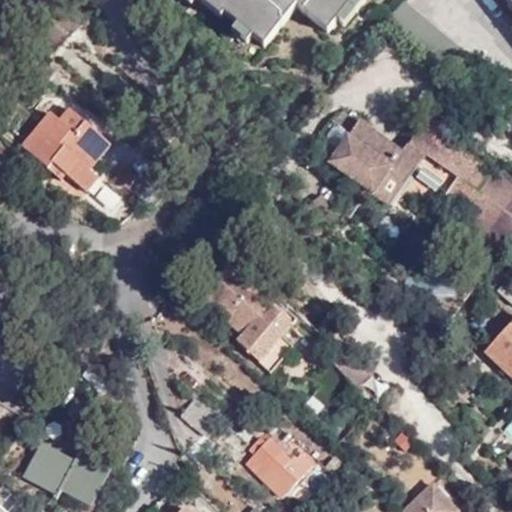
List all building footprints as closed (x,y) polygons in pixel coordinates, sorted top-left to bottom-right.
[(201,0),(221,17),(223,13),(238,24),(253,37),(264,47),(296,8),(327,32),(337,21),(353,0),(201,0)] [(353,0),(337,21),(342,27),(365,0),(353,0)] [(511,96),(401,1),(383,21),(496,116),(511,98),(511,96)] [(253,37),(238,24),(232,31),(247,44),(253,37)] [(331,158),(352,129),(334,115),(313,145),(331,158)] [(69,116),(61,126),(51,118),(22,153),(63,186),(67,180),(88,197),(100,182),(91,175),(112,150),(69,116)] [(463,211),(491,170),(421,122),(401,152),(358,121),(352,129),(331,158),(328,163),(387,204),(408,174),(461,211),(463,211)] [(108,174),(127,190),(137,178),(119,161),(108,174)] [(511,200),(511,184),(491,170),(463,211),(461,211),(452,225),(480,245),(511,200)] [(340,215),(321,195),(301,211),(318,236),(340,215)] [(279,312),(284,307),(243,271),(240,275),(229,266),(202,297),(244,334),(237,342),(270,370),(292,346),(282,336),(292,324),(279,312)] [(497,294),(511,308),(511,288),(507,284),(497,294)] [(297,319),(284,307),(279,312),(292,324),(297,319)] [(511,327),(487,354),(511,379),(511,327)] [(373,372),(344,340),(328,355),(356,387),(373,372)] [(216,421),(193,401),(180,417),(204,436),(216,421)] [(511,444),(511,416),(501,439),(511,444)] [(295,461),(268,439),(246,463),(281,496),(310,465),(300,456),(295,461)] [(76,464),(43,447),(26,478),(58,496),(63,488),(92,504),(110,471),(81,455),(76,464)] [(456,511),(434,487),(406,511),(456,511)]
